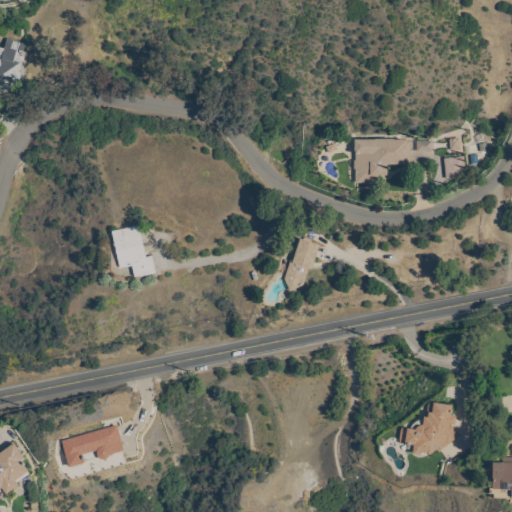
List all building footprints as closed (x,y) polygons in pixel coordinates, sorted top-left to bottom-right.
[(0,47),(5,49),(7,39),(14,40),(14,42),(26,45),(24,52),(18,50),(17,52),(20,57),(22,56),(24,59),(22,60),(19,73),(21,73),(20,79),(2,76),(0,77),(0,47)] [(356,183),(356,170),(354,170),(354,161),(356,161),(356,154),(355,154),(355,141),(376,141),(376,140),(394,140),(394,141),(411,141),(411,164),(407,164),(407,165),(388,165),(388,176),(379,176),(379,184),(356,183)] [(112,232),(139,226),(146,258),(153,257),(156,273),(135,278),(133,266),(121,269),(112,232)] [(284,279),(298,239),(304,241),(305,238),(311,240),(310,243),(320,246),(312,270),(309,269),(303,286),(290,292),(285,280),(284,279)] [(451,405),(426,403),(423,429),(400,427),(398,443),(412,444),(412,443),(450,447),(453,416),(450,416),(451,405)] [(0,454),(15,444),(25,459),(24,459),(25,460),(22,462),(29,472),(30,474),(18,483),(20,486),(7,495),(4,490),(0,493),(0,454)] [(511,499),(494,499),(494,496),(491,496),(491,495),(490,494),(490,484),(488,484),(488,479),(493,479),(493,469),(494,469),(494,463),(503,463),(503,458),(511,458),(511,499)]
